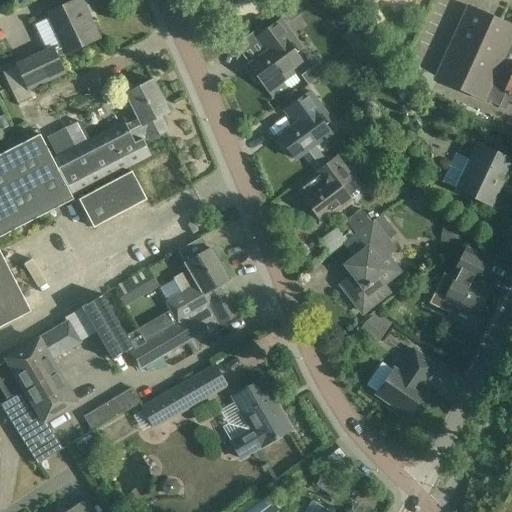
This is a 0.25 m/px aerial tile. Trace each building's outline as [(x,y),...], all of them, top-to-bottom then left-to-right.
[(44,52),(15,66),(27,91),(29,90),(30,91),(65,74),(57,59),(99,39),(93,25),(90,27),(78,0),(46,15),(48,19),(61,44),(44,52)] [(306,0),(297,0),(290,6),(298,17),(312,7),(306,0)] [(511,25),(467,5),(434,78),(485,102),(486,101),(499,107),(505,94),(511,97),(511,25)] [(250,66),(246,69),(257,85),(261,82),(268,91),(275,100),(300,82),(290,70),(301,62),(295,54),(302,50),(281,20),(263,33),(255,39),(265,53),(249,65),(250,66)] [(362,22),(353,29),(364,45),(373,38),(362,22)] [(373,38),(364,45),(377,61),(386,54),(373,38)] [(306,83),(325,73),(320,62),(300,72),(306,83)] [(326,73),(317,79),(324,88),(333,82),(326,73)] [(145,143),(165,133),(168,131),(161,117),(169,112),(153,81),(126,94),(140,120),(133,123),(126,127),(133,142),(132,142),(142,160),(151,156),(145,143)] [(27,91),(14,97),(17,104),(30,98),(27,91)] [(280,138),(274,142),(285,157),(290,153),(295,160),(302,155),(315,145),(329,136),(323,128),(332,122),(312,94),(310,91),(290,106),(292,108),(301,121),(293,126),(293,127),(279,137),(280,138)] [(0,328),(31,312),(0,251),(0,237),(74,200),(72,197),(95,186),(94,185),(142,160),(132,142),(133,142),(126,127),(133,123),(132,118),(90,139),(70,150),(61,131),(47,138),(56,157),(53,159),(40,135),(0,155),(0,328)] [(498,186),(511,160),(481,146),(460,189),(492,206),(500,187),(498,186)] [(359,188),(353,180),(336,157),(315,173),(324,186),(305,200),(312,211),(309,213),(318,225),(359,194),(359,188)] [(406,171),(394,182),(405,195),(418,184),(406,171)] [(132,172),(96,191),(79,200),(94,228),(147,200),(132,172)] [(351,277),(340,285),(363,313),(388,294),(382,286),(393,277),(394,262),(389,256),(397,250),(389,240),(396,234),(381,215),(370,224),(369,223),(368,224),(355,235),(344,244),(354,256),(355,258),(353,260),(351,273),(353,275),(351,277)] [(443,223),(440,243),(455,245),(455,241),(457,229),(458,226),(443,223)] [(435,293),(429,304),(449,314),(453,304),(459,307),(477,316),(488,294),(470,285),(472,280),(476,282),(487,259),(470,250),(465,248),(451,276),(451,277),(445,274),(435,294),(435,293)] [(103,295),(82,307),(83,309),(95,331),(112,360),(113,360),(126,352),(138,372),(146,368),(148,372),(169,368),(163,358),(187,343),(193,353),(200,350),(201,349),(195,339),(217,326),(217,328),(239,315),(235,306),(222,284),(230,280),(215,255),(212,249),(208,251),(189,262),(184,264),(188,273),(173,281),(181,295),(167,303),(167,304),(170,310),(126,336),(113,313),(103,295)] [(125,286),(133,300),(157,286),(149,272),(125,286)] [(360,330),(379,341),(390,322),(371,312),(360,330)] [(0,405),(38,464),(62,450),(46,421),(76,403),(51,359),(79,342),(68,323),(7,359),(8,360),(0,364),(0,388),(7,400),(0,405)] [(245,347),(249,356),(273,346),(269,337),(245,347)] [(394,368),(376,395),(390,405),(388,407),(403,417),(405,415),(408,417),(419,401),(416,398),(438,367),(414,350),(399,372),(394,368)] [(214,365),(141,407),(142,409),(155,429),(227,387),(214,365)] [(248,430),(229,441),(240,461),(292,429),(263,379),(229,397),(248,430)] [(139,405),(138,403),(131,391),(83,419),(92,434),(139,405)] [(91,437),(75,446),(83,460),(99,450),(91,437)] [(316,485),(333,496),(341,484),(324,473),(316,485)] [(293,510),(291,511),(327,511),(323,509),(324,508),(312,501),(312,500),(304,511),(295,511),(294,511),(293,510)] [(273,511),(265,501),(249,511),(273,511)] [(88,511),(81,502),(66,511),(88,511)]
